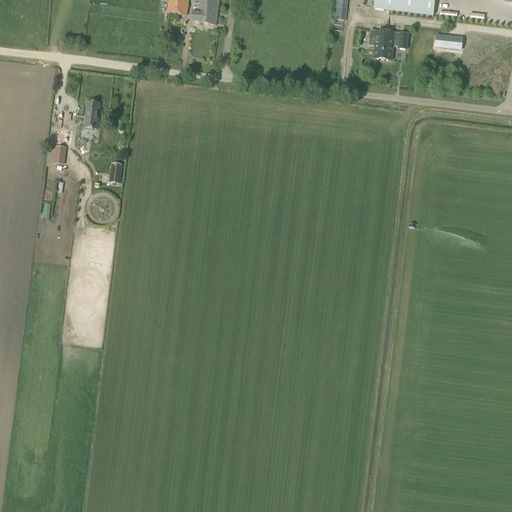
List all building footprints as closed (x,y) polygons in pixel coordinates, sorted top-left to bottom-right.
[(187,17),(188,0),(168,0),(166,15),(187,17)] [(216,27),(219,0),(198,0),(198,6),(194,6),(192,24),(216,27)] [(251,9),(251,0),(240,0),(239,7),(251,9)] [(345,22),(347,0),(335,0),(333,21),(345,22)] [(374,0),(373,11),(433,18),(435,0),(374,0)] [(405,51),(407,36),(370,32),(369,47),(374,47),(373,61),(391,63),(392,50),(393,50),(393,48),(398,48),(398,50),(405,51)] [(97,130),(100,106),(88,104),(84,129),(97,130)] [(71,147),(72,138),(56,135),(55,144),(71,147)] [(55,148),(53,166),(64,167),(66,149),(55,148)] [(122,167),(111,165),(110,175),(121,176),(122,167)]
